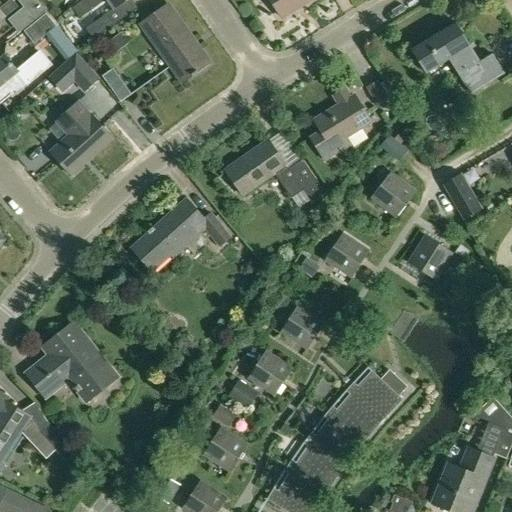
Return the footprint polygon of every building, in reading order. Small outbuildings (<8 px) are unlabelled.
[(19,32),(47,9),(39,0),(18,0),(24,7),(9,19),(19,32)] [(80,17),(104,0),(110,0),(116,8),(127,0),(82,0),(73,7),(80,17)] [(272,0),(283,17),(310,0),(272,0)] [(194,77),(212,64),(170,4),(143,23),(183,81),(192,75),(194,77)] [(35,44),(57,26),(47,13),(25,31),(35,44)] [(94,39),(114,24),(107,14),(87,28),(94,39)] [(471,93),(505,72),(494,53),(482,61),(458,22),(413,50),(427,72),(450,58),(471,93)] [(6,54),(0,59),(0,101),(2,104),(11,97),(13,98),(24,89),(33,81),(22,68),(19,70),(6,54)] [(69,61),(72,64),(57,78),(64,86),(79,71),(84,76),(91,69),(77,54),(69,61)] [(122,102),(133,94),(114,68),(103,76),(122,102)] [(380,108),(392,100),(379,79),(367,87),(380,108)] [(347,137),(372,122),(356,95),(353,98),(348,89),(336,96),(341,105),(317,119),(318,121),(308,127),(327,159),(352,144),(347,137)] [(80,101),(79,102),(76,98),(57,116),(59,119),(59,120),(71,134),(52,151),(69,170),(87,154),(90,158),(114,137),(94,114),(92,116),(80,101)] [(400,161),(410,149),(390,134),(381,146),(400,161)] [(314,203),(328,194),(304,160),(290,169),(270,140),(227,170),(244,196),(276,174),(293,198),(305,190),(314,203)] [(398,217),(418,192),(392,172),(372,197),(398,217)] [(483,209),(462,172),(443,183),(464,220),(483,209)] [(221,246),(232,237),(212,214),(205,220),(188,200),(134,248),(154,270),(172,255),(174,258),(207,229),(221,246)] [(353,277),(371,250),(344,233),(326,260),(353,277)] [(437,280),(454,252),(426,235),(409,262),(437,280)] [(470,252),(461,245),(455,252),(464,260),(470,252)] [(309,349),(326,322),(299,304),(281,331),(309,349)] [(90,402),(119,378),(74,323),(45,347),(51,355),(28,374),(47,397),(70,378),(90,402)] [(276,395),(294,368),(267,350),(249,377),(276,395)] [(347,390),(382,422),(402,400),(369,366),(347,390)] [(392,377),(408,394),(415,387),(400,371),(392,377)] [(327,413),(363,444),(382,422),(347,390),(327,413)] [(0,472),(5,465),(2,463),(22,431),(31,417),(8,402),(9,401),(10,398),(0,391),(0,472)] [(504,427),(494,453),(506,458),(511,443),(511,415),(494,396),(475,415),(504,427)] [(305,442),(343,470),(363,444),(327,413),(305,442)] [(48,421),(38,431),(73,469),(83,459),(82,458),(49,422),(48,421)] [(204,454),(231,471),(249,444),(222,427),(204,454)] [(289,431),(283,427),(278,434),(285,438),(289,431)] [(286,470),(325,496),(343,470),(305,442),(286,470)] [(450,463),(434,503),(455,511),(458,511),(471,481),(484,486),(495,458),(470,447),(462,468),(450,463)] [(286,470),(268,499),(289,511),(315,511),(325,496),(286,470)] [(182,484),(169,476),(157,496),(170,503),(182,484)] [(190,511),(218,511),(228,498),(201,480),(183,507),(190,511)] [(0,511),(51,511),(52,511),(9,491),(11,487),(0,482),(0,511)] [(411,501),(394,494),(391,502),(393,503),(390,511),(392,511),(413,511),(413,510),(413,508),(412,506),(409,505),(411,501)]
